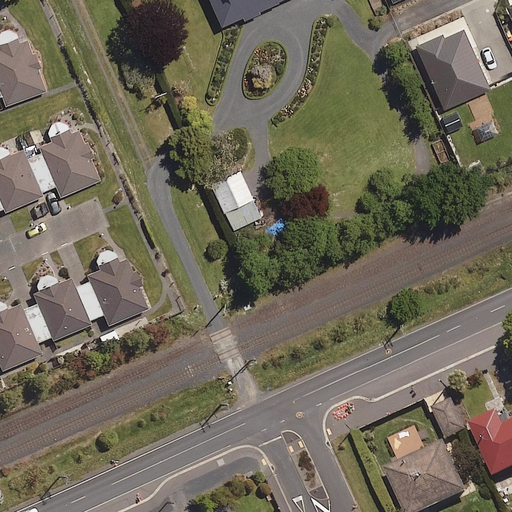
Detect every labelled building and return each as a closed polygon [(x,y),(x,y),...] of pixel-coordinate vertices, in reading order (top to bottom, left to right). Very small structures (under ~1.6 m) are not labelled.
[(214,0),(226,25),(246,16),(248,20),(264,12),(263,8),(280,0),(214,0)] [(0,98),(6,96),(9,104),(46,90),(26,36),(21,38),(19,33),(14,30),(4,31),(0,36),(0,43),(0,46),(0,98)] [(0,213),(59,188),(63,195),(101,179),(78,126),(72,129),(71,127),(70,126),(69,124),(67,123),(65,122),(64,122),(62,121),(60,122),(58,122),(56,123),(54,124),(53,125),(52,127),(51,129),(50,130),(50,132),(50,134),(51,136),(51,138),(12,155),(11,151),(10,150),(9,149),(7,147),(6,147),(4,146),(2,146),(0,146),(0,145),(0,213)] [(212,178),(235,228),(263,215),(240,165),(212,178)] [(95,260),(98,267),(86,272),(90,282),(74,289),(69,279),(58,284),(55,277),(54,276),(52,275),(51,275),(49,275),(47,275),(46,275),(44,275),(43,276),(41,277),(40,278),(39,279),(38,280),(37,282),(37,283),(36,285),(39,291),(34,294),(37,300),(22,307),(21,303),(7,308),(5,304),(4,303),(2,302),(0,302),(0,301),(0,364),(2,371),(41,354),(36,344),(50,338),(51,341),(92,324),(90,321),(105,315),(109,325),(146,309),(123,256),(116,259),(114,252),(112,252),(111,251),(109,250),(108,250),(106,250),(105,250),(103,251),(101,251),(100,252),(99,253),(98,254),(97,256),(96,257),(96,259),(95,260)] [(455,403),(435,412),(448,439),(467,431),(455,403)] [(511,425),(506,428),(499,412),(472,424),(497,479),(511,471),(511,425)] [(388,471),(406,511),(428,511),(470,493),(448,444),(388,471)]
